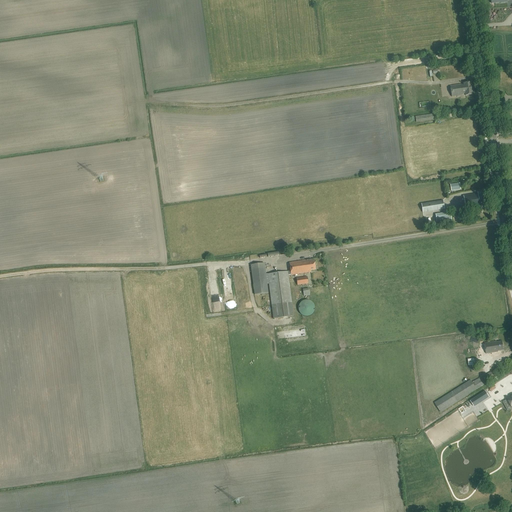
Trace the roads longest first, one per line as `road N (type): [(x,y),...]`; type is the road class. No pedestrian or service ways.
road 1 (track): [(0,275),(233,264),(506,221)]
road 2 (track): [(481,52),(396,64),(388,81),(217,104),(160,104),(151,90)]
road 3 (tertiary): [(511,254),(473,0)]
